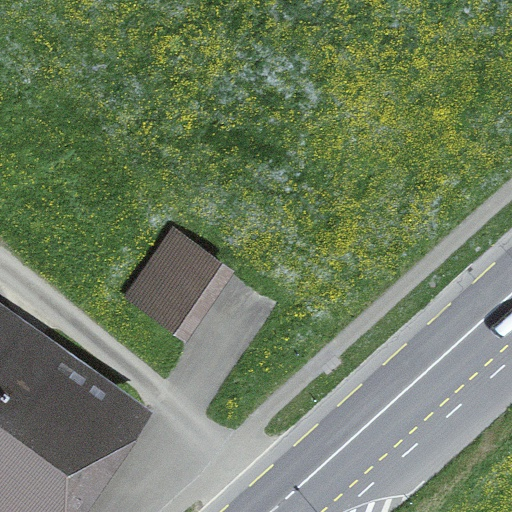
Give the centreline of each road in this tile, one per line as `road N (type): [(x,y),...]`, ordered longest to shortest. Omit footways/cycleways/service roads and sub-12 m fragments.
road 1 (track): [(0,263),(287,496)]
road 2 (primary): [(270,511),(511,295)]
